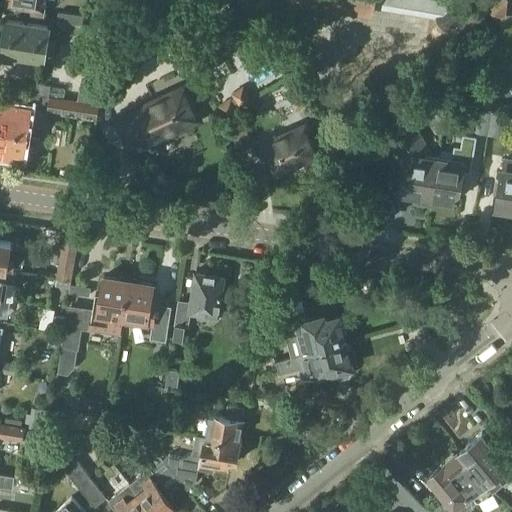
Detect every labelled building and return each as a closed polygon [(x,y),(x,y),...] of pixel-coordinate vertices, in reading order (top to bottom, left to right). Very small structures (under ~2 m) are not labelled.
[(6,0),(7,2),(32,6),(30,13),(44,16),(46,0),(6,0)] [(228,9),(229,0),(119,0),(173,8),(175,2),(204,6),(203,12),(222,15),(223,9),(228,9)] [(307,0),(306,5),(373,16),(374,8),(435,18),(444,13),(459,0),(307,0)] [(504,27),(511,20),(511,2),(510,0),(496,0),(491,5),(496,12),(494,14),(504,27)] [(447,29),(456,46),(490,27),(475,1),(439,21),(444,31),(447,29)] [(58,13),(57,22),(58,22),(68,23),(82,25),(83,16),(58,13)] [(171,24),(179,44),(200,35),(192,15),(171,24)] [(47,41),(48,27),(7,20),(3,37),(0,36),(0,38),(0,46),(2,47),(1,52),(2,52),(1,62),(16,64),(17,55),(43,60),(43,59),(53,60),(55,43),(47,41)] [(109,40),(111,30),(82,25),(68,23),(58,22),(57,31),(109,40)] [(186,64),(199,58),(191,41),(178,47),(186,64)] [(77,101),(99,104),(102,84),(80,81),(77,101)] [(31,94),(48,96),(50,86),(33,83),(31,94)] [(112,117),(130,155),(203,121),(186,83),(112,117)] [(295,107),(310,101),(303,85),(288,91),(295,107)] [(251,100),(243,86),(231,93),(239,107),(251,100)] [(376,124),(385,137),(415,93),(400,91),(376,124)] [(77,101),(48,96),(31,94),(29,106),(28,106),(0,102),(0,158),(10,161),(11,152),(20,153),(23,135),(32,136),(33,129),(33,126),(38,127),(41,110),(96,119),(99,104),(77,101)] [(447,111),(474,115),(476,105),(449,101),(447,111)] [(490,136),(494,110),(477,107),(473,134),(490,136)] [(494,110),(490,136),(501,138),(505,111),(494,110)] [(250,139),(244,126),(232,131),(238,144),(250,139)] [(294,168),(302,164),(303,161),(316,154),(304,127),(264,145),(276,173),(290,167),(294,168)] [(433,196),(439,157),(432,156),(415,131),(393,146),(405,165),(401,191),(433,196)] [(470,173),(476,137),(462,135),(460,147),(455,147),(454,152),(453,159),(439,157),(433,196),(457,199),(462,172),(470,173)] [(511,208),(511,161),(505,161),(497,207),(511,208)] [(56,278),(71,281),(79,233),(64,231),(56,278)] [(0,241),(0,270),(6,271),(10,243),(0,241)] [(228,314),(230,297),(221,296),(224,275),(196,271),(191,302),(179,301),(175,324),(173,337),(182,339),(184,325),(187,326),(190,310),(218,314),(218,312),(228,314)] [(96,294),(93,313),(91,327),(120,332),(123,318),(129,281),(103,277),(101,295),(96,294)] [(129,281),(123,318),(153,322),(156,304),(150,303),(153,284),(129,281)] [(7,299),(9,287),(2,286),(2,283),(0,282),(0,298),(7,299)] [(280,312),(285,308),(286,302),(276,300),(273,311),(280,312)] [(68,309),(62,347),(78,349),(84,312),(68,309)] [(345,341),(339,316),(331,318),(330,313),(315,317),(316,318),(285,326),(293,356),(298,354),(345,341)] [(270,361),(274,360),(269,341),(262,339),(256,365),(270,361)] [(345,341),(298,354),(301,365),(314,362),(318,376),(335,371),(337,377),(341,379),(350,378),(353,373),(351,367),(352,367),(345,341)] [(21,374),(23,365),(3,362),(2,371),(21,374)] [(179,372),(167,370),(165,388),(177,389),(179,372)] [(162,388),(155,387),(152,400),(160,402),(162,388)] [(163,397),(179,400),(181,391),(164,388),(163,397)] [(35,408),(32,407),(31,413),(26,413),(24,423),(29,424),(29,427),(51,430),(54,410),(55,410),(57,396),(37,393),(35,408)] [(207,435),(241,440),(242,435),(244,434),(245,429),(244,427),(245,419),(244,419),(246,407),(231,405),(229,416),(211,413),(207,435)] [(0,422),(0,437),(21,441),(24,426),(21,426),(5,424),(0,422)] [(102,424),(94,422),(92,432),(100,434),(102,424)] [(112,430),(103,429),(102,438),(111,439),(112,430)] [(489,489),(489,490),(490,490),(492,492),(511,475),(511,471),(505,464),(492,447),(498,441),(489,430),(483,435),(481,433),(460,450),(461,452),(486,483),(485,484),(489,489)] [(207,436),(199,435),(199,436),(195,435),(192,453),(182,458),(169,455),(163,460),(187,489),(195,482),(198,467),(213,470),(214,465),(229,467),(237,462),(239,453),(243,451),(244,447),(240,444),(241,440),(207,435),(207,436)] [(145,463),(150,468),(150,469),(163,460),(153,447),(119,442),(117,454),(121,453),(125,460),(145,463)] [(486,483),(461,452),(459,454),(454,452),(447,457),(448,462),(445,465),(443,464),(428,476),(438,489),(433,493),(439,501),(428,509),(430,511),(465,511),(475,504),(476,500),(479,501),(489,493),(489,490),(489,489),(485,484),(486,483)] [(55,474),(63,467),(54,456),(46,462),(55,474)] [(95,506),(107,497),(78,461),(67,470),(95,506)] [(169,493),(150,469),(150,468),(139,477),(129,484),(137,495),(138,495),(151,511),(171,511),(175,509),(165,496),(169,493)] [(3,475),(1,487),(13,489),(14,476),(3,475)] [(151,511),(138,495),(137,495),(128,502),(120,492),(109,501),(117,511),(151,511)] [(84,511),(71,498),(55,511),(84,511)] [(228,511),(235,507),(229,499),(221,505),(226,511),(228,511)]
